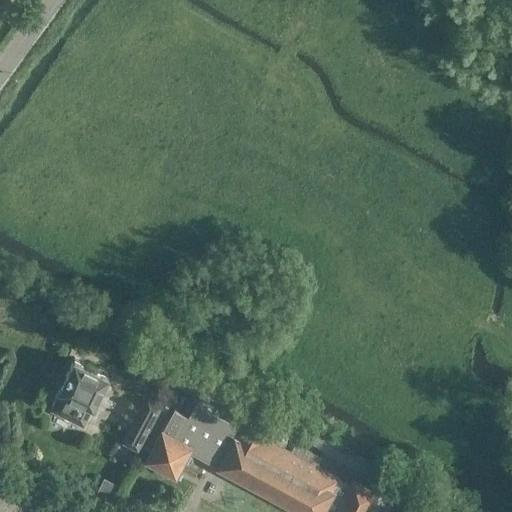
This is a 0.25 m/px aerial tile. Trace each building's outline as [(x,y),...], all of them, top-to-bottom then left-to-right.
[(91,407),(106,375),(72,359),(57,390),(58,390),(55,395),(48,409),(63,416),(62,419),(66,421),(67,418),(82,425),(89,411),(88,411),(90,407),(91,407)] [(136,451),(161,404),(144,396),(119,443),(136,451)] [(230,424),(194,405),(187,419),(172,411),(161,432),(160,431),(144,462),(174,478),(189,449),(217,464),(215,468),(297,511),(365,511),(377,492),(350,478),(346,485),(314,468),(319,458),(294,444),(288,453),(264,440),(271,427),(237,409),(230,424)] [(289,420),(285,428),(353,465),(379,479),(385,469),(378,465),(290,417),(289,420)] [(0,464),(11,470),(18,456),(0,447),(0,464)] [(0,485),(28,499),(41,505),(45,498),(46,495),(28,486),(28,482),(0,468),(0,485)] [(104,477),(94,497),(108,505),(118,484),(104,477)]
